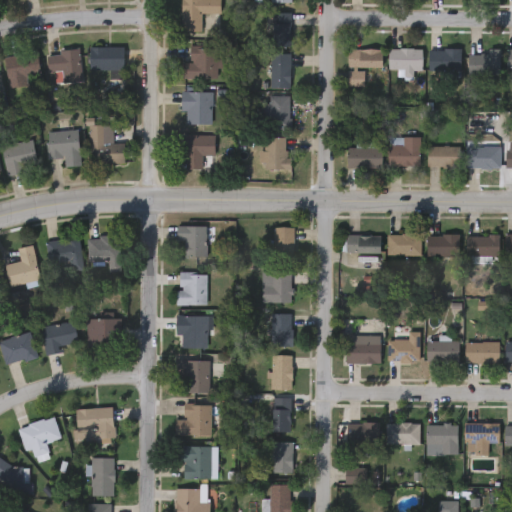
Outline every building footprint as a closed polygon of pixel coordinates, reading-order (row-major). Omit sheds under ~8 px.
[(219,0),(219,13),(201,13),(201,32),(180,32),(180,0),(219,0)] [(289,12),(289,46),(270,46),(270,12),(289,12)] [(123,46),(123,70),(88,70),(88,46),(123,46)] [(179,62),(189,62),(189,47),(217,47),(217,79),(179,79),(179,62)] [(429,73),(429,48),(460,48),(460,73),(429,73)] [(80,81),(61,82),(61,70),(47,71),(47,54),(58,54),(58,49),(79,49),(80,81)] [(347,68),(347,49),(380,49),(380,68),(347,68)] [(387,70),(387,49),(421,49),(421,70),(387,70)] [(498,51),(498,75),(468,75),(468,51),(498,51)] [(25,85),(7,87),(4,55),(36,52),(38,74),(25,75),(25,85)] [(269,87),(269,52),(289,52),(289,87),(269,87)] [(212,123),(185,123),(185,110),(180,110),(180,91),(212,91),(212,123)] [(289,95),(289,127),(267,127),(267,95),(289,95)] [(89,163),(89,125),(104,125),(104,143),(124,143),(124,163),(89,163)] [(64,158),(48,158),(47,130),(78,130),(78,166),(64,166),(64,158)] [(214,134),(214,154),(201,154),(201,168),(184,168),(184,154),(179,154),(179,134),(214,134)] [(288,168),(264,168),(264,136),(288,136),(288,168)] [(419,165),(388,165),(388,138),(419,138),(419,165)] [(1,144),(32,139),(36,165),(24,167),(25,172),(6,175),(1,144)] [(380,168),(346,168),(346,147),(355,147),(355,143),(380,143),(380,168)] [(426,166),(426,146),(458,146),(458,166),(426,166)] [(499,168),(465,168),(465,147),(499,147),(499,168)] [(177,257),(177,227),(206,227),(206,257),(177,257)] [(293,227),(293,262),(273,262),(273,227),(293,227)] [(387,255),(387,234),(420,234),(420,255),(387,255)] [(379,235),(379,254),(345,254),(345,235),(379,235)] [(458,235),(458,256),(426,256),(426,235),(458,235)] [(498,235),(498,256),(465,256),(465,235),(498,235)] [(88,266),(86,237),(118,236),(119,272),(106,272),(106,266),(88,266)] [(69,261),(47,263),(45,242),(78,238),(82,270),(70,271),(69,261)] [(32,246),(39,283),(9,288),(4,265),(20,262),(17,248),(32,246)] [(291,271),(291,303),(268,303),(268,271),(291,271)] [(176,305),(176,274),(206,274),(206,305),(176,305)] [(271,346),(271,314),(291,314),(291,346),(271,346)] [(206,348),(181,348),(181,335),(175,335),(175,316),(206,316),(206,348)] [(88,318),(116,318),(116,344),(88,344),(88,318)] [(46,355),(40,328),(72,321),(77,342),(61,346),(62,351),(46,355)] [(36,357),(5,366),(0,348),(0,341),(28,332),(36,357)] [(407,340),(407,332),(419,332),(419,362),(387,362),(387,340),(407,340)] [(379,335),(379,363),(345,363),(345,335),(379,335)] [(458,361),(426,361),(426,340),(436,340),(436,336),(458,336),(458,361)] [(464,362),(464,342),(498,342),(498,362),(464,362)] [(291,355),(291,390),(270,390),(270,355),(291,355)] [(176,377),(176,361),(208,361),(208,393),(187,393),(187,377),(176,377)] [(291,432),(269,432),(269,398),(291,398),(291,432)] [(210,404),(210,435),(173,435),(173,421),(184,421),(184,404),(210,404)] [(113,438),(77,439),(75,409),(112,407),(113,438)] [(24,450),(17,427),(53,417),(59,438),(44,443),(49,458),(36,462),(32,448),(24,450)] [(379,423),(379,448),(346,448),(346,423),(379,423)] [(386,423),(419,423),(419,444),(385,443),(386,423)] [(487,454),(464,454),(464,423),(498,423),(498,443),(487,443),(487,454)] [(456,425),(456,452),(441,452),(441,445),(426,445),(426,425),(456,425)] [(511,445),(503,445),(503,425),(511,425),(511,445)] [(292,442),(292,473),(272,473),(272,442),(292,442)] [(216,479),(183,478),(183,462),(173,461),(174,446),(216,447),(216,479)] [(113,458),(113,495),(91,495),(91,458),(113,458)] [(29,494),(0,492),(0,464),(30,466),(29,494)] [(365,469),(365,484),(346,484),(346,469),(365,469)] [(289,511),(266,511),(266,484),(289,484),(289,511)] [(174,511),(174,488),(207,488),(207,511),(174,511)] [(456,511),(438,511),(438,501),(457,501),(456,511)] [(86,511),(86,503),(111,503),(111,511),(86,511)]
